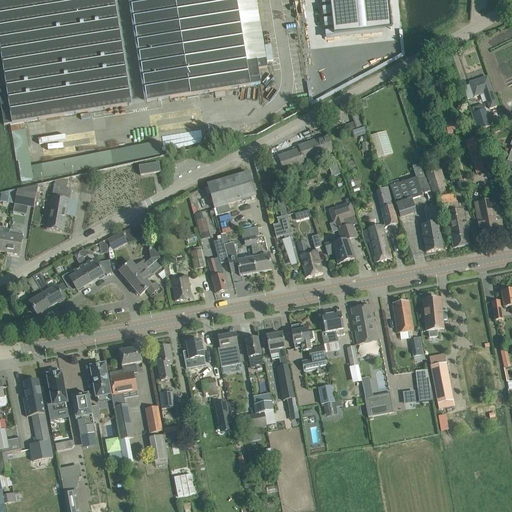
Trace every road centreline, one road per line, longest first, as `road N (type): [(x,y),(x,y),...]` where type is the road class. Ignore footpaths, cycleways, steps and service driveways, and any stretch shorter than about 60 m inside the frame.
road 1 (unclassified): [(0,281),(511,7)]
road 2 (secondary): [(137,327),(511,256)]
road 3 (secondary): [(0,352),(137,327)]
